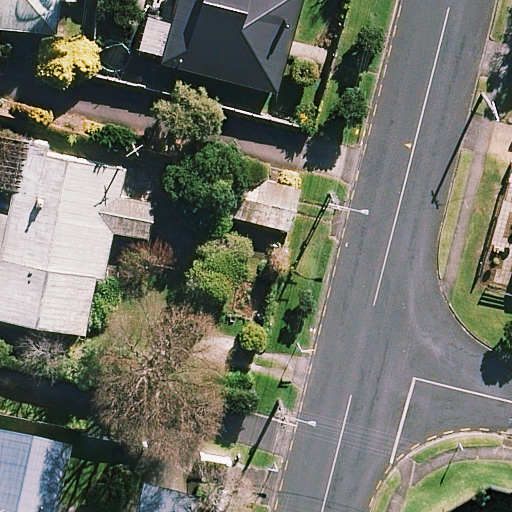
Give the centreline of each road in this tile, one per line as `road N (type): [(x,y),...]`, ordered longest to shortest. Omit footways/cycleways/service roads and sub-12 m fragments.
road 1 (tertiary): [(448,0),(357,363)]
road 2 (residential): [(0,393),(337,453)]
road 3 (residential): [(511,402),(357,363)]
